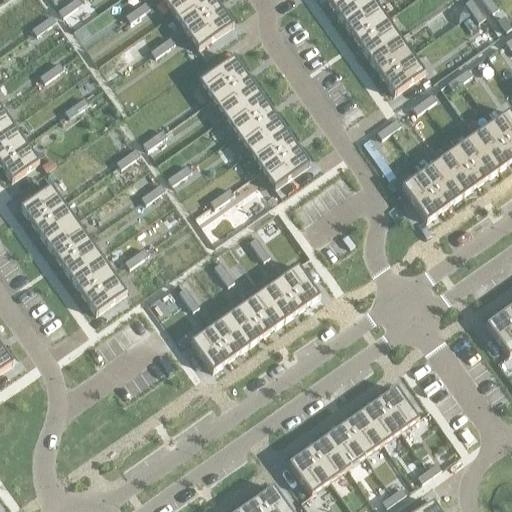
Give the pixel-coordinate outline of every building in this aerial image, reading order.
[(161,0),(160,1),(173,19),(198,0),(161,0)] [(212,0),(198,0),(173,19),(185,36),(221,11),(212,0)] [(324,0),(331,10),(345,0),(324,0)] [(370,0),(345,0),(331,10),(344,28),(375,6),(370,0)] [(78,1),(68,8),(73,15),(82,8),(78,1)] [(472,2),(465,7),(472,17),(478,12),(472,2)] [(492,3),(485,8),(492,17),(498,13),(492,3)] [(145,6),(135,13),(140,20),(150,13),(145,6)] [(375,6),(344,28),(356,45),(387,24),(375,6)] [(68,8),(58,15),(63,22),(73,15),(68,8)] [(221,11),(185,36),(198,55),(234,30),(221,11)] [(478,12),(472,17),(479,27),(485,22),(478,12)] [(135,13),(126,20),(130,27),(140,20),(135,13)] [(52,20),(42,26),(46,33),(56,26),(52,20)] [(511,31),(504,20),(498,25),(506,37),(511,32),(511,31)] [(387,24),(356,45),(369,63),(400,41),(387,24)] [(42,26),(32,33),(37,40),(46,33),(42,26)] [(400,41),(369,63),(381,81),(412,59),(400,41)] [(170,42),(160,49),(165,55),(175,48),(170,42)] [(160,49),(151,56),(155,62),(165,55),(160,49)] [(412,59),(381,81),(394,99),(425,77),(412,59)] [(234,61),(199,86),(212,104),(247,79),(234,61)] [(59,67),(50,74),(54,80),(64,74),(59,67)] [(467,73),(457,80),(462,87),(472,80),(467,73)] [(50,74),(40,81),(44,87),(54,80),(50,74)] [(247,79),(212,104),(224,122),(260,97),(247,79)] [(457,80),(447,87),(452,94),(462,87),(457,80)] [(260,97),(224,122),(236,140),(272,115),(260,97)] [(432,98),(422,105),(427,112),(436,105),(432,98)] [(84,102),(74,109),(79,116),(89,109),(84,102)] [(422,105),(412,112),(417,119),(427,112),(422,105)] [(74,109),(65,116),(69,123),(79,116),(74,109)] [(2,113),(0,113),(0,140),(14,130),(2,113)] [(272,115),(236,140),(249,157),(285,132),(272,115)] [(511,118),(509,115),(491,128),(511,158),(511,118)] [(396,123),(387,130),(391,137),(401,130),(396,123)] [(511,158),(491,128),(473,140),(498,176),(511,165),(511,158)] [(14,130),(0,140),(0,166),(26,148),(14,130)] [(387,130),(377,137),(381,144),(391,137),(387,130)] [(285,132),(249,157),(261,175),(297,150),(285,132)] [(162,134),(152,141),(157,148),(167,141),(162,134)] [(473,140),(455,153),(480,188),(498,176),(473,140)] [(152,141),(142,148),(147,155),(157,148),(152,141)] [(26,148),(0,166),(0,169),(12,186),(39,166),(26,148)] [(297,150),(261,175),(274,193),(310,168),(297,150)] [(136,153),(126,160),(131,166),(140,159),(136,153)] [(455,153),(438,165),(463,201),(480,188),(455,153)] [(126,160),(116,167),(121,173),(131,166),(126,160)] [(52,164),(42,170),(46,176),(56,169),(52,164)] [(438,165),(420,177),(445,213),(463,201),(438,165)] [(187,170),(177,177),(182,183),(191,176),(187,170)] [(177,177),(167,184),(172,190),(182,183),(177,177)] [(420,177),(401,190),(427,226),(445,213),(420,177)] [(161,188),(151,195),(156,202),(165,195),(161,188)] [(51,190),(20,212),(33,230),(64,208),(51,190)] [(230,192),(220,199),(224,206),(234,199),(230,192)] [(151,195),(141,202),(146,209),(156,202),(151,195)] [(220,199),(210,206),(215,213),(224,206),(220,199)] [(64,208),(33,230),(46,248),(77,226),(64,208)] [(77,226),(46,248),(58,265),(89,244),(77,226)] [(256,242),(249,247),(256,256),(263,252),(256,242)] [(89,244),(58,265),(71,283),(101,261),(89,244)] [(146,252),(136,259),(141,265),(151,258),(146,252)] [(263,252),(256,256),(263,266),(270,262),(263,252)] [(136,259),(126,265),(131,272),(141,265),(136,259)] [(101,261),(71,283),(83,301),(114,279),(101,261)] [(221,267),(214,271),(221,281),(227,277),(221,267)] [(298,270),(280,283),(302,314),(320,301),(298,270)] [(227,277),(221,281),(228,291),(234,286),(227,277)] [(114,279),(83,301),(96,319),(127,297),(114,279)] [(280,283),(262,296),(284,326),(302,314),(280,283)] [(185,292),(179,296),(186,306),(192,302),(185,292)] [(262,296),(245,308),(266,339),(284,326),(262,296)] [(192,302),(186,306),(193,316),(199,311),(192,302)] [(245,308),(227,320),(249,351),(266,339),(245,308)] [(511,325),(505,315),(486,328),(509,360),(511,358),(511,325)] [(227,320),(209,333),(231,364),(249,351),(227,320)] [(209,333),(191,346),(213,377),(231,364),(209,333)] [(1,349),(0,349),(0,376),(14,367),(1,349)] [(396,392),(378,405),(400,437),(419,424),(396,392)] [(378,405),(360,417),(383,449),(400,437),(378,405)] [(360,417),(343,430),(365,462),(383,449),(360,417)] [(343,430),(325,442),(348,474),(365,462),(343,430)] [(325,442),(307,454),(330,487),(348,474),(325,442)] [(307,454),(289,467),(311,500),(330,487),(307,454)] [(437,467),(427,474),(432,481),(441,474),(437,467)] [(427,474),(417,481),(422,488),(432,481),(427,474)] [(288,511),(273,491),(255,504),(258,508),(260,511),(288,511)] [(401,492),(392,499),(396,506),(406,499),(401,492)] [(392,499),(382,506),(385,511),(387,511),(396,506),(392,499)]
